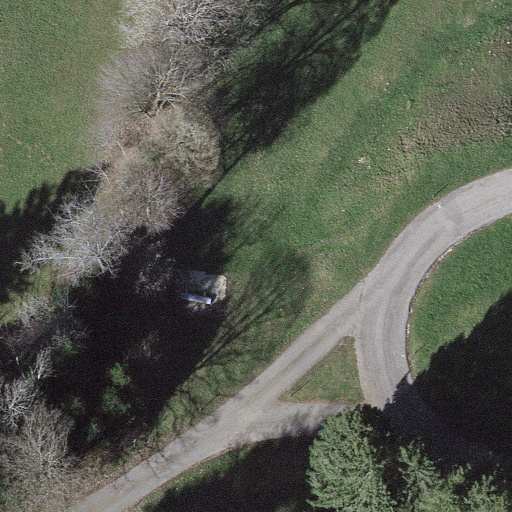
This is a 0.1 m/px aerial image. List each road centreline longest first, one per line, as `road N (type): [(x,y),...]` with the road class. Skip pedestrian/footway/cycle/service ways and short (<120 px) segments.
road 1 (unclassified): [(389,284),(216,429)]
road 2 (unclassified): [(216,429),(406,416)]
road 3 (unclassified): [(511,189),(428,233),(389,284)]
road 4 (unclassified): [(216,429),(90,511)]
road 5 (unclassified): [(389,284),(381,360),(406,416)]
road 6 (unclassified): [(406,416),(485,481),(511,486)]
